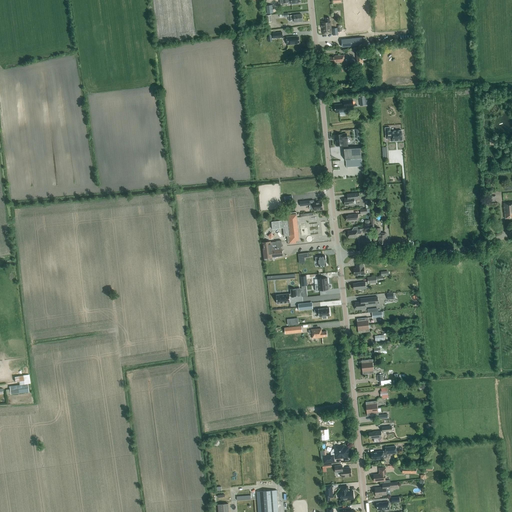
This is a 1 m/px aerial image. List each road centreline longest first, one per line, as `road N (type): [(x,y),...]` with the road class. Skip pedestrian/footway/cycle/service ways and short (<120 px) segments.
road 1 (tertiary): [(366,511),(339,253)]
road 2 (tertiary): [(339,253),(311,0)]
road 3 (unclassified): [(339,253),(452,251),(511,232)]
